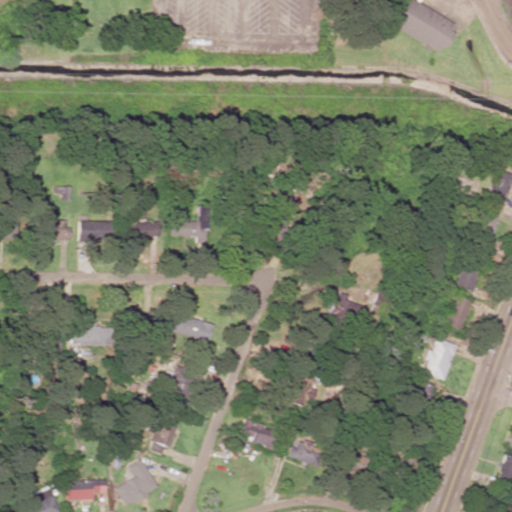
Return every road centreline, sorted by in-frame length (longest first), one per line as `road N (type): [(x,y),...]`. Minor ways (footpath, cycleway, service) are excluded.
road 1 (residential): [(261,287),(0,281)]
road 2 (residential): [(261,287),(182,511)]
road 3 (secondary): [(511,315),(436,511)]
